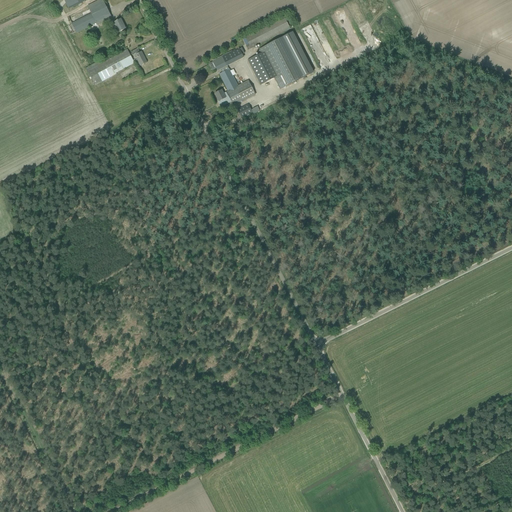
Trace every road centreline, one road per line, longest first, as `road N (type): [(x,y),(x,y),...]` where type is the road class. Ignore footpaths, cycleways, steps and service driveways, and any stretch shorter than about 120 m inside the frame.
road 1 (track): [(318,344),(223,393),(214,381),(50,463),(0,378)]
road 2 (unclassified): [(318,344),(139,0)]
road 3 (track): [(264,239),(473,138),(480,115),(511,84)]
road 4 (track): [(345,396),(120,511)]
road 5 (track): [(410,299),(304,87)]
road 6 (unclassified): [(318,344),(511,249)]
road 7 (unclassified): [(403,511),(318,344)]
